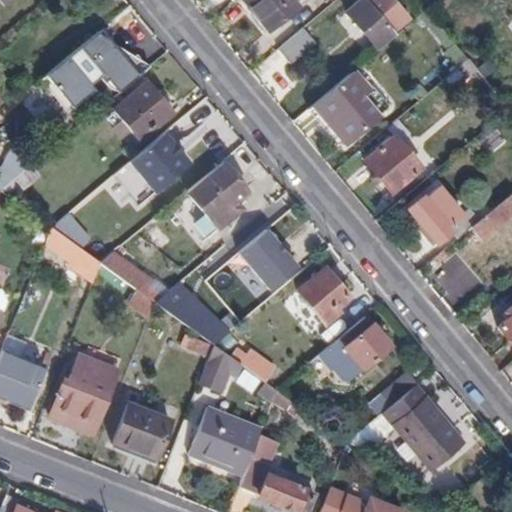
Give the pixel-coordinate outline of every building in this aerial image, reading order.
[(243,0),(269,29),(296,6),(291,0),(243,0)] [(378,51),(395,36),(394,33),(411,19),(394,0),(363,0),(346,15),(378,51)] [(123,56),(101,29),(67,57),(89,84),(102,73),(123,56)] [(301,30),(277,50),(290,64),(314,44),(301,30)] [(128,62),(123,56),(102,73),(108,80),(128,62)] [(118,93),(148,68),(136,56),(128,62),(108,80),(118,93)] [(467,59),(458,67),(466,77),(475,69),(467,59)] [(87,94),(60,62),(32,86),(54,112),(64,103),(70,109),(87,94)] [(352,72),(311,106),(343,142),(376,116),(359,95),(366,89),(352,72)] [(172,113),(147,83),(113,110),(140,140),(172,113)] [(54,112),(32,86),(20,95),(42,122),(54,112)] [(421,165),(393,134),(364,159),(392,191),(421,165)] [(163,135),(128,163),(154,194),(189,165),(163,135)] [(101,158),(113,150),(104,136),(91,144),(101,158)] [(458,152),(422,182),(428,188),(464,159),(458,152)] [(246,191),(222,162),(187,192),(219,229),(235,215),(228,207),(246,191)] [(39,175),(31,165),(0,189),(0,190),(10,199),(39,175)] [(448,232),(455,239),(470,227),(477,221),(467,210),(463,212),(439,186),(424,198),(421,197),(404,210),(433,244),(448,232)] [(477,221),(470,227),(481,241),(511,215),(511,195),(510,194),(477,221)] [(99,265),(50,230),(42,248),(91,286),(99,265)] [(297,268),(266,230),(238,254),(270,291),(297,268)] [(111,255),(99,265),(146,298),(154,286),(111,255)] [(347,297),(323,269),(296,292),(325,325),(338,313),(334,308),(347,297)] [(214,327),(167,293),(154,304),(212,346),(213,347),(223,338),(212,330),(214,327)] [(498,328),(511,344),(511,307),(505,313),(509,318),(498,328)] [(351,380),(390,349),(364,317),(318,356),(330,370),(333,368),(343,380),(351,380)] [(191,352),(207,358),(212,348),(196,340),(191,352)] [(269,408),(275,391),(264,384),(228,358),(213,347),(212,346),(212,348),(207,358),(197,383),(219,393),(227,374),(235,377),(260,395),(256,403),(269,408)] [(228,358),(264,384),(273,370),(248,352),(245,357),(233,349),(228,358)] [(43,370),(1,352),(0,354),(0,401),(26,412),(43,370)] [(72,389),(83,359),(73,355),(61,385),(72,389)] [(116,372),(83,359),(72,389),(61,385),(49,417),(92,434),(116,372)] [(379,391),(391,406),(416,384),(420,381),(408,367),(379,391)] [(465,443),(416,384),(391,406),(383,412),(433,471),(465,443)] [(155,460),(170,422),(128,406),(113,444),(155,460)] [(242,475),(246,463),(260,430),(205,409),(187,453),(242,475)] [(242,475),(237,488),(298,511),(307,511),(314,495),(268,476),(269,473),(246,463),(242,475)] [(329,489),(320,511),(339,511),(346,496),(329,489)] [(346,496),(339,511),(400,511),(389,507),(367,499),(366,502),(346,496)] [(20,511),(16,510),(18,504),(4,498),(0,507),(0,511),(20,511)]
